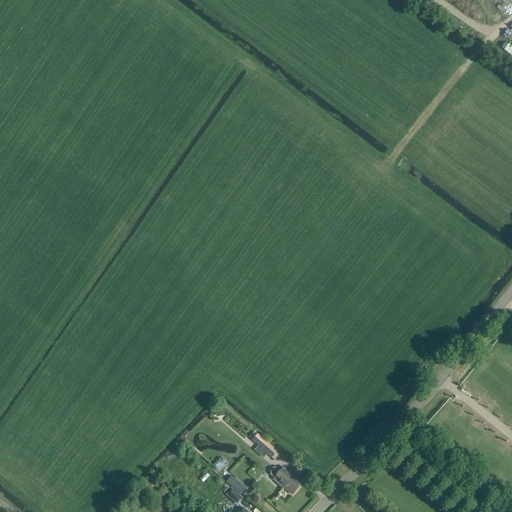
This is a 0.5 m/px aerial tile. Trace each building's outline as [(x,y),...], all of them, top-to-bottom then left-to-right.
[(216,418),(224,416),(223,409),(215,410),(216,418)] [(280,455),(265,441),(258,435),(252,441),(274,461),(280,455)] [(302,484),(283,468),(280,471),(277,468),(273,468),(270,471),(271,476),(274,478),(272,480),(283,489),(284,488),(292,495),(302,484)] [(242,494),(247,488),(231,475),(226,481),(242,494)] [(225,485),(221,490),(225,495),(230,490),(225,485)] [(148,492),(147,492),(153,497),(159,491),(153,486),(148,492)] [(236,505),(242,498),(231,489),(225,495),(236,505)] [(198,497),(192,491),(188,496),(194,501),(198,497)]
